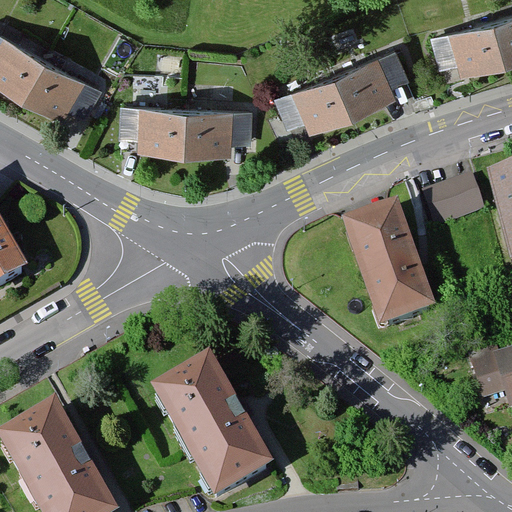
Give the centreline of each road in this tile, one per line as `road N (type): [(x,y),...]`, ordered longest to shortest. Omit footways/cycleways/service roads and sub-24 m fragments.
road 1 (residential): [(196,241),(464,468)]
road 2 (tertiary): [(511,111),(373,157),(196,241)]
road 3 (residential): [(196,241),(0,356)]
road 4 (tertiary): [(0,144),(196,241)]
road 5 (residential): [(464,468),(432,497),(296,511)]
